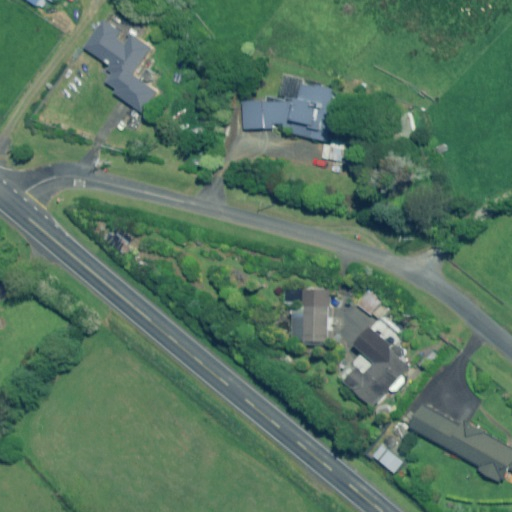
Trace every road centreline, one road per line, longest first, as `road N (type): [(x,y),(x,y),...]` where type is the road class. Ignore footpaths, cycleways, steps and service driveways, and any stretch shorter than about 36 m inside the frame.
road 1 (unclassified): [(12,203),(46,179),(78,175),(338,242),(417,273),(511,347)]
road 2 (primary): [(382,511),(12,203)]
